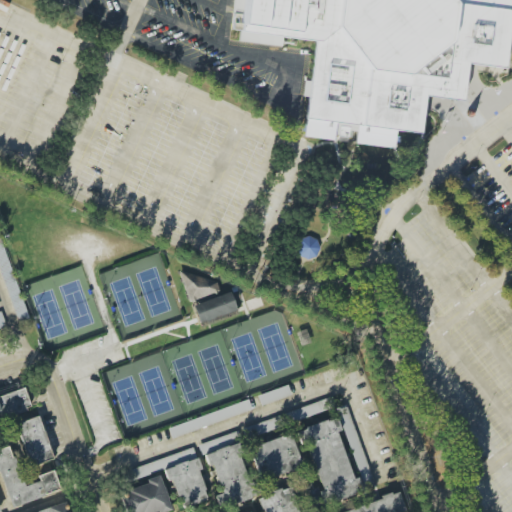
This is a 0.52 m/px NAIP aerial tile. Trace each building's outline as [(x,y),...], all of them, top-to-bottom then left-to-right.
[(511,0),(511,10),(507,65),(506,71),(465,67),(461,101),(426,96),(421,137),(305,124),(314,41),(241,33),(244,0),(511,0)] [(312,260),(320,243),(301,235),(294,252),(312,260)] [(193,303),(197,322),(236,313),(231,294),(193,303)] [(257,395),(260,406),(291,396),(287,385),(257,395)] [(0,474),(11,507),(60,491),(53,471),(37,476),(39,481),(22,487),(9,445),(0,448),(0,418),(30,409),(24,390),(0,397),(0,474)] [(167,427),(171,438),(251,410),(248,400),(167,427)] [(325,400),(282,414),(285,424),(328,410),(325,400)] [(346,405),(336,408),(362,486),(372,482),(346,405)] [(52,459),(38,416),(15,423),(28,467),(52,459)] [(337,431),(339,430),(335,419),(300,429),(323,504),(362,492),(358,478),(352,479),(337,431)] [(277,430),(274,420),(242,427),(245,437),(277,430)] [(198,444),(206,468),(212,466),(220,494),(216,495),(220,508),(253,498),(233,433),(198,444)] [(250,448),(260,481),(301,467),(290,434),(250,448)] [(163,471),(166,481),(171,480),(180,508),(207,500),(198,470),(200,470),(194,449),(123,470),(127,481),(163,471)] [(158,511),(169,509),(159,475),(144,480),(146,485),(121,493),(126,511),(158,511)] [(263,511),(298,511),(290,486),(258,496),(263,511)] [(404,511),(399,493),(338,511),(404,511)] [(40,511),(73,511),(71,503),(40,511)]
